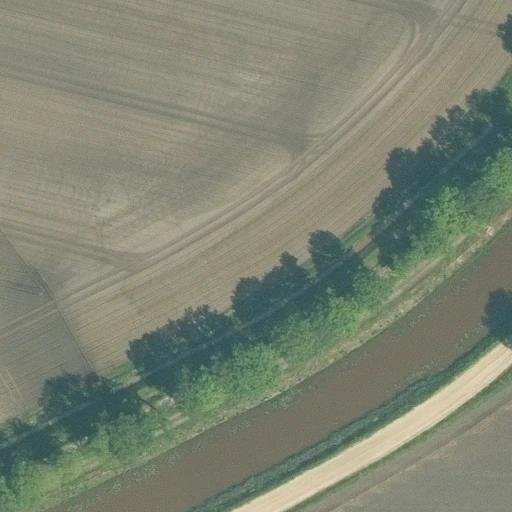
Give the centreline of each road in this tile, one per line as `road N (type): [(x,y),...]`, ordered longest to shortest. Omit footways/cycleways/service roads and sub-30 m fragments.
road 1 (track): [(511,183),(422,267),(329,335),(0,502)]
road 2 (track): [(511,349),(402,434),(255,511)]
